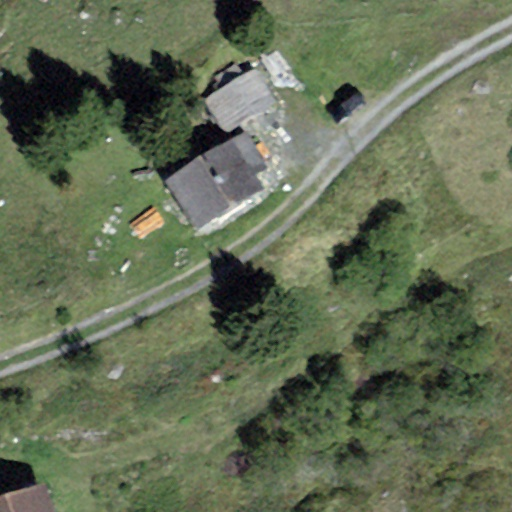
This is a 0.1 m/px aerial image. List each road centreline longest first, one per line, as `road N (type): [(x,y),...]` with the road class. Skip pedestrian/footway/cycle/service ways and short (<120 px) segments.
road 1 (track): [(511,33),(415,83),(255,243),(0,364)]
road 2 (track): [(0,474),(135,454),(265,409),(464,261),(511,247)]
